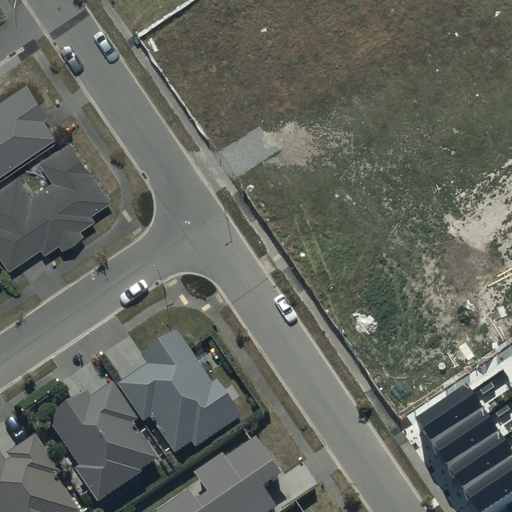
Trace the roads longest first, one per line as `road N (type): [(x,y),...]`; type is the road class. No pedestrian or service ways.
road 1 (residential): [(399,511),(205,225)]
road 2 (residential): [(205,225),(55,5)]
road 3 (residential): [(0,365),(205,225)]
